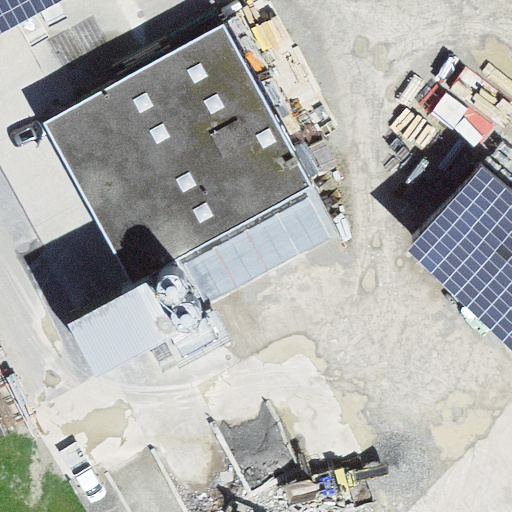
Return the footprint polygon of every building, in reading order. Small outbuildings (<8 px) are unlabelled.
[(0,0),(0,31),(55,0),(0,0)] [(224,25),(45,123),(133,282),(146,275),(311,185),(224,25)] [(511,193),(483,166),(406,246),(511,346),(511,193)] [(171,301),(175,300),(180,298),(183,295),(185,291),(186,286),(185,282),(182,278),(179,275),(175,273),(170,273),(165,274),(162,277),(159,281),(158,285),(158,290),(160,294),(163,297),(166,300),(171,301)] [(176,330),(146,275),(133,282),(65,320),(95,374),(176,330)] [(187,327),(192,326),(196,324),(199,321),(201,317),(202,313),(201,308),(199,304),(195,301),(191,299),(186,299),(182,300),(178,303),(175,307),(174,311),(174,316),(176,320),(179,323),(183,326),(187,327)]
